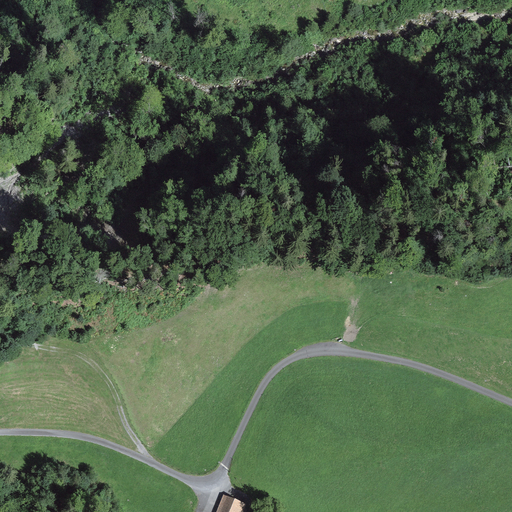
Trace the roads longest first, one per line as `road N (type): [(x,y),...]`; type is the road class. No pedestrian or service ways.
road 1 (unclassified): [(511,402),(387,358),(304,353),(270,375),(221,468),(198,483),(97,439),(0,431)]
road 2 (track): [(0,338),(66,349),(97,365),(146,460)]
